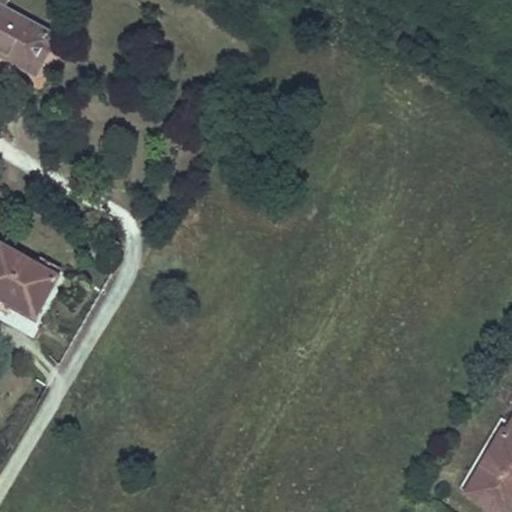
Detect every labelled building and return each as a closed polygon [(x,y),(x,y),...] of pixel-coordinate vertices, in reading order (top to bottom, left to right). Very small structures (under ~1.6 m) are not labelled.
[(6,0),(0,0),(0,14),(15,22),(23,8),(6,0)] [(0,60),(47,89),(69,51),(15,22),(0,14),(0,60)] [(54,275),(0,241),(0,295),(30,314),(54,275)] [(511,420),(503,435),(465,497),(485,511),(508,511),(511,507),(511,420)] [(497,431),(456,490),(465,497),(503,435),(497,431)]
